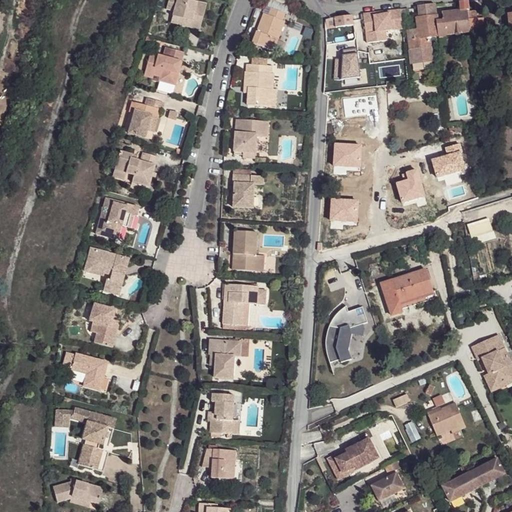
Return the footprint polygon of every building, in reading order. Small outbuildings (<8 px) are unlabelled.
[(188,23),(186,29),(196,31),(203,6),(181,0),(166,0),(163,11),(170,12),(169,17),(188,23)] [(469,14),(467,3),(458,4),(459,13),(441,15),(442,24),(436,25),(437,38),(470,34),(469,14)] [(425,39),(437,38),(436,25),(434,7),(417,9),(419,20),(415,20),(417,32),(418,41),(425,39)] [(268,10),(266,17),(279,22),(282,15),(268,10)] [(392,21),(392,27),(400,25),(398,11),(390,12),(392,21)] [(382,13),(383,22),(392,21),(390,12),(382,13)] [(366,45),(381,43),(379,33),(384,32),(384,28),(383,22),(382,13),(362,16),(366,45)] [(475,13),(469,14),(470,34),(479,33),(478,21),(476,22),(475,13)] [(279,22),(266,17),(261,16),(250,44),(271,52),(282,23),(279,22)] [(167,24),(186,29),(188,23),(169,17),(167,24)] [(325,22),(325,30),(352,26),(352,17),(331,20),(331,18),(328,19),(326,20),(325,22)] [(426,41),(425,39),(418,41),(417,32),(407,33),(407,38),(405,38),(407,53),(428,51),(427,41),(426,41)] [(142,74),(151,77),(155,78),(155,82),(173,87),(181,54),(162,49),(160,57),(147,54),(142,74)] [(343,80),(361,77),(357,50),(344,51),(344,56),(343,76),(343,80)] [(429,65),(428,51),(407,53),(409,67),(429,65)] [(269,107),(270,90),(271,75),(269,74),(269,67),(244,65),(242,89),(246,89),(245,93),(244,105),(269,107)] [(374,94),(343,98),(345,119),(377,115),(374,94)] [(150,116),(155,117),(157,111),(159,111),(162,104),(144,99),(142,107),(129,103),(127,109),(132,111),(125,134),(142,139),(144,132),(145,132),(146,130),(150,116)] [(151,133),(155,117),(150,116),(146,130),(145,132),(151,133)] [(265,138),(266,123),(234,121),(231,157),(240,157),(239,159),(253,160),(253,159),(255,137),(265,138)] [(362,145),(334,143),(333,165),(361,168),(362,145)] [(460,144),(445,148),(447,154),(431,160),(437,178),(467,170),(460,144)] [(112,172),(123,174),(130,177),(129,182),(146,187),(152,166),(153,166),(156,158),(140,153),(137,161),(133,160),(129,158),(130,155),(118,152),(112,172)] [(419,168),(406,172),(408,178),(396,183),(401,203),(426,195),(419,168)] [(121,180),(123,174),(112,172),(110,177),(121,180)] [(232,176),(230,208),(251,210),(252,185),(261,185),(261,177),(232,176)] [(124,215),(131,217),(134,218),(136,209),(103,200),(92,234),(110,239),(114,227),(119,228),(120,227),(124,215)] [(359,201),(330,200),(330,222),(359,222),(359,201)] [(128,229),(131,217),(124,215),(120,227),(128,229)] [(485,225),(465,231),(467,243),(474,240),(476,246),(491,242),(485,225)] [(255,233),(233,232),(231,255),(234,255),(233,271),(253,272),(254,256),(255,233)] [(417,246),(407,249),(410,258),(420,255),(417,246)] [(102,270),(101,274),(107,276),(106,280),(104,280),(101,292),(116,296),(126,260),(88,249),(83,269),(92,271),(93,268),(102,270)] [(262,257),(254,256),(253,272),(262,272),(262,257)] [(100,276),(101,274),(102,270),(93,268),(92,271),(83,269),(82,271),(100,276)] [(401,305),(433,294),(426,272),(382,286),(392,318),(403,314),(403,311),(401,305)] [(226,299),(223,299),(221,324),(241,326),(242,304),(255,305),(256,291),(256,288),(224,286),(223,293),(226,293),(226,299)] [(436,293),(433,294),(401,305),(403,311),(439,300),(436,293)] [(113,310),(92,304),(87,321),(92,323),(98,324),(95,334),(93,343),(110,348),(117,322),(110,320),(113,310)] [(329,364),(330,367),(341,364),(342,367),(352,363),(349,354),(353,338),(351,332),(364,328),(369,327),(364,311),(349,315),(347,309),(342,312),(339,315),(336,317),(334,328),(330,327),(328,330),(327,335),(326,340),(326,345),(326,349),(327,353),(328,359),(329,364)] [(98,324),(92,323),(89,333),(95,334),(98,324)] [(364,328),(351,332),(353,338),(364,340),(365,333),(364,328)] [(493,355),(507,349),(502,337),(488,343),(493,355)] [(214,355),(213,366),(212,378),(232,379),(233,356),(239,356),(239,342),(208,340),(207,354),(209,355),(214,355)] [(511,369),(511,360),(507,349),(493,355),(488,343),(474,349),(480,361),(484,359),(492,376),(490,377),(495,389),(510,383),(509,380),(511,378),(511,371),(511,370),(511,369)] [(97,391),(101,377),(105,363),(73,354),(69,370),(84,374),(81,386),(97,391)] [(511,385),(511,369),(511,370),(511,371),(511,378),(509,380),(510,383),(495,389),(490,377),(487,378),(494,393),(511,385)] [(103,393),(103,392),(107,378),(101,377),(97,391),(102,392),(103,393)] [(411,401),(408,394),(394,400),(396,407),(411,401)] [(230,434),(231,421),(233,404),(229,403),(230,396),(211,395),(210,401),(213,401),(212,412),(211,420),(209,420),(209,421),(208,432),(230,434)] [(456,404),(450,407),(457,422),(462,419),(456,404)] [(457,422),(450,407),(428,416),(438,435),(451,430),(453,434),(466,428),(462,419),(457,422)] [(97,449),(106,451),(114,419),(73,408),(70,419),(82,422),(77,439),(83,440),(82,445),(79,444),(73,463),(92,469),(97,449)] [(114,431),(113,439),(130,440),(131,432),(114,431)] [(372,442),(366,445),(370,452),(375,449),(372,442)] [(330,463),(340,483),(382,463),(375,449),(370,452),(366,445),(348,454),(349,455),(343,458),(342,457),(330,463)] [(100,471),(106,451),(97,449),(92,469),(100,471)] [(210,465),(210,468),(210,477),(232,479),(234,451),(205,449),(202,462),(210,465)] [(497,461),(471,474),(479,489),(505,476),(497,461)] [(400,465),(387,472),(389,477),(371,486),(380,504),(405,492),(396,474),(403,470),(400,465)] [(471,474),(443,488),(451,504),(479,489),(471,474)] [(71,497),(88,501),(97,504),(101,487),(75,480),(52,487),(56,501),(69,497),(71,497)] [(87,507),(88,501),(71,497),(69,497),(68,502),(87,507)]
